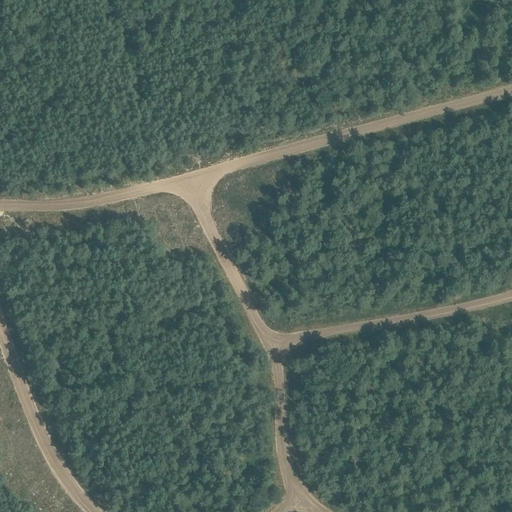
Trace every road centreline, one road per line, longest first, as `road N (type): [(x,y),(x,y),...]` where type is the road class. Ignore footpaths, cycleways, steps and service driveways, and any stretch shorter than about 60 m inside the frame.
road 1 (track): [(511,90),(129,193),(48,206),(0,203)]
road 2 (track): [(320,511),(289,483),(267,341),(187,178)]
road 3 (track): [(511,295),(267,341)]
road 4 (track): [(0,326),(46,446),(94,511)]
